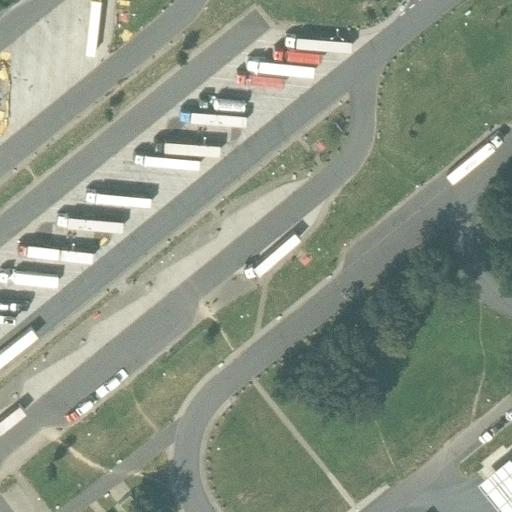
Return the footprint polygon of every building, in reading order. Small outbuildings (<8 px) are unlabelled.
[(306,135),(344,100),(337,92),(299,128),(306,135)] [(218,242),(172,269),(178,279),(224,251),(218,242)] [(416,421),(345,479),(361,499),(433,441),(416,421)] [(392,499),(433,464),(425,454),(384,490),(392,499)] [(497,503),(504,511),(511,511),(511,458),(510,456),(479,481),(497,503)]
